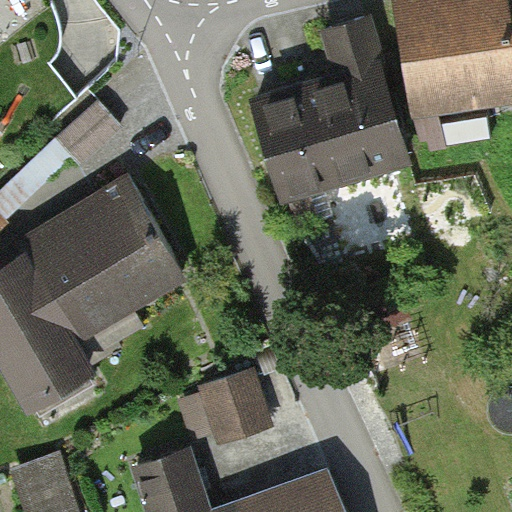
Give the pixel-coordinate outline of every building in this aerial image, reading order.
[(511,7),(511,0),(400,0),(415,107),(511,93),(511,7)] [(379,56),(254,93),(284,193),(409,156),(379,56)] [(124,175),(6,250),(59,334),(178,260),(124,175)] [(59,334),(6,250),(0,253),(0,339),(33,392),(78,364),(59,334)] [(262,376),(209,387),(219,431),(272,420),(262,376)] [(150,456),(170,511),(185,511),(211,503),(190,442),(150,456)] [(62,449),(23,461),(39,511),(59,511),(80,506),(62,449)] [(243,511),(348,511),(330,461),(237,494),(243,511)] [(243,511),(237,494),(211,503),(185,511),(243,511)]
